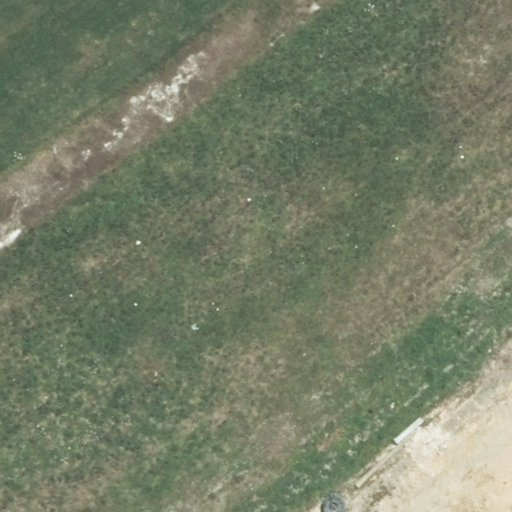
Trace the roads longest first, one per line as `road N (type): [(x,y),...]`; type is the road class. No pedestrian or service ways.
road 1 (residential): [(0,219),(310,0)]
road 2 (residential): [(395,511),(511,417)]
